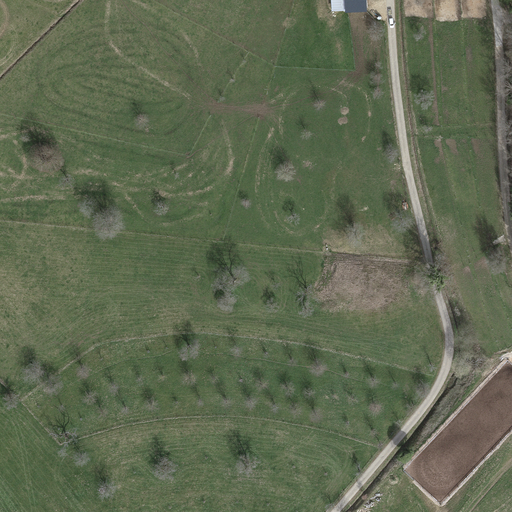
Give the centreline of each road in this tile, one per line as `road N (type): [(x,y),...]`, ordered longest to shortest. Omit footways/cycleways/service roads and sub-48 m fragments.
road 1 (track): [(337,511),(427,404),(449,347),(400,132),(393,0)]
road 2 (track): [(496,14),(499,151),(511,234)]
